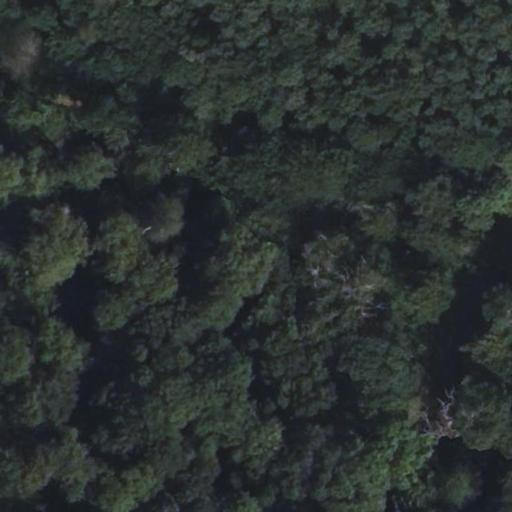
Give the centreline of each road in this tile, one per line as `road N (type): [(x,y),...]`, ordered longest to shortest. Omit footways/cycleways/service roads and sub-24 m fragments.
road 1 (track): [(0,81),(511,149)]
road 2 (unknown): [(374,511),(511,234)]
